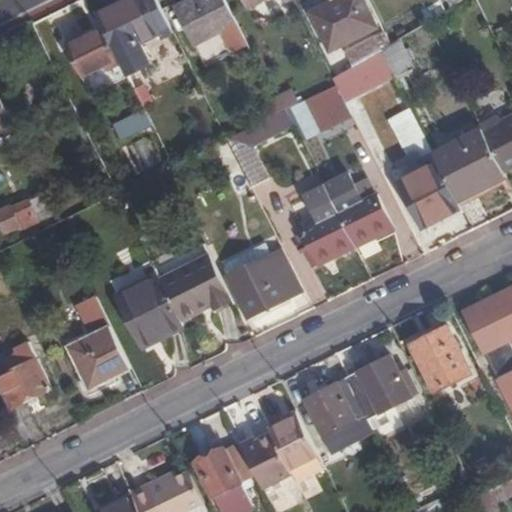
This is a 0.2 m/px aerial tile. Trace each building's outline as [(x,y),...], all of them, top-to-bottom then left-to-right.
[(158,0),(126,0),(98,14),(104,26),(122,62),(128,73),(153,60),(145,45),(163,36),(165,40),(176,34),(158,0)] [(250,44),(227,0),(195,0),(179,8),(196,42),(210,35),(222,58),(250,44)] [(376,27),(362,0),(332,0),(333,1),(312,11),(330,49),(376,27)] [(109,68),(122,62),(104,26),(69,44),(85,75),(107,64),(109,68)] [(373,36),(352,49),(359,59),(380,47),(373,36)] [(415,67),(402,38),(392,44),(384,48),(398,75),(415,67)] [(384,48),(335,77),(340,84),(349,101),(398,75),(384,48)] [(349,101),(340,84),(289,109),(297,124),(306,143),(357,117),(349,101)] [(0,132),(15,124),(0,93),(0,132)] [(435,151),(413,108),(390,119),(413,162),(435,151)] [(297,124),(289,109),(285,111),(230,139),(255,187),(273,178),(256,146),(297,124)] [(143,129),(136,115),(111,128),(118,142),(143,129)] [(500,115),(483,123),(484,126),(506,169),(511,166),(511,116),(503,121),(500,115)] [(461,198),(509,174),(506,169),(484,126),(437,150),(442,161),(461,198)] [(131,145),(142,169),(155,162),(144,139),(131,145)] [(252,186),(228,141),(215,148),(238,194),(252,186)] [(465,205),(461,198),(442,161),(404,181),(427,224),(465,205)] [(327,184),(358,244),(395,225),(379,194),(363,202),(348,173),(327,184)] [(323,262),(358,244),(327,184),(309,193),(320,214),(303,223),(323,262)] [(0,235),(22,226),(23,228),(46,218),(47,219),(58,215),(53,205),(51,206),(46,195),(31,201),(30,200),(0,212),(0,235)] [(306,287),(285,246),(229,274),(251,316),(306,287)] [(211,254),(163,277),(183,317),(214,303),(217,308),(234,300),(211,254)] [(118,291),(139,283),(134,272),(113,280),(118,291)] [(183,317),(163,277),(120,298),(143,345),(187,325),(183,317)] [(474,327),(486,351),(511,338),(511,286),(466,309),(474,327)] [(116,331),(102,303),(83,312),(97,340),(116,331)] [(474,370),(451,325),(414,343),(437,389),(474,370)] [(119,382),(137,373),(116,331),(97,340),(74,352),(92,388),(116,377),(119,382)] [(511,339),(511,338),(486,351),(500,379),(511,372),(511,339)] [(12,371),(0,376),(0,379),(14,406),(53,387),(30,340),(16,347),(19,353),(6,359),(12,371)] [(393,353),(349,375),(349,376),(367,412),(370,417),(414,396),(393,353)] [(335,428),(367,412),(349,376),(306,396),(325,433),(330,443),(340,437),(335,428)] [(291,464),(319,451),(298,410),(271,423),(274,429),(245,443),(265,482),(293,468),(291,464)] [(367,412),(335,428),(340,437),(372,421),(370,417),(367,412)] [(214,495),(242,481),(251,477),(235,445),(225,449),(224,448),(197,461),(214,495)] [(207,501),(191,469),(175,477),(136,496),(144,511),(185,511),(206,502),(207,501)] [(136,496),(175,477),(173,472),(134,491),(136,496)] [(504,511),(500,502),(511,496),(511,478),(479,495),(487,511),(504,511)] [(240,511),(254,506),(242,481),(214,495),(222,511),(240,511)] [(418,511),(444,511),(449,510),(438,487),(412,500),(418,511)] [(144,511),(136,496),(103,511),(144,511)] [(210,511),(206,502),(185,511),(210,511)]
